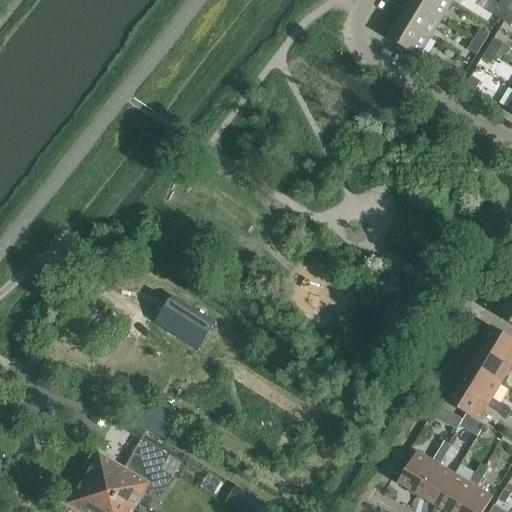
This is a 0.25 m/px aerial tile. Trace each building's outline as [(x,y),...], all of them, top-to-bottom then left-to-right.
[(453,2),(448,0),(411,0),(411,2),(441,21),(453,2)] [(511,0),(501,0),(499,5),(508,11),(511,3),(511,0)] [(441,21),(411,2),(399,21),(430,39),(441,21)] [(499,5),(493,15),(502,21),(508,11),(499,5)] [(502,21),(511,26),(511,23),(511,13),(508,11),(502,21)] [(388,40),(418,59),(430,39),(399,21),(388,40)] [(489,36),(480,30),(474,40),(483,46),(489,36)] [(503,44),(494,39),(488,49),(497,55),(503,44)] [(468,51),(477,56),(483,46),(474,40),(468,51)] [(482,59),(491,65),(497,55),(488,49),(482,59)] [(457,68),(451,78),(460,84),(466,74),(457,68)] [(471,77),(465,87),(474,93),(480,82),(471,77)] [(177,293),(159,320),(201,347),(219,320),(177,293)] [(511,325),(511,299),(510,298),(498,318),(511,325)] [(511,339),(492,328),(481,347),(511,366),(510,370),(511,371),(511,339)] [(511,366),(481,347),(469,365),(501,385),(510,370),(511,366)] [(501,385),(469,365),(458,384),(490,403),(488,407),(497,412),(501,405),(492,399),(501,385)] [(478,422),(488,407),(490,403),(458,384),(446,403),(478,422)] [(167,440),(181,416),(158,402),(143,426),(167,440)] [(441,422),(448,411),(438,405),(431,416),(441,422)] [(507,418),(511,411),(501,405),(497,412),(507,418)] [(127,473),(99,456),(85,480),(133,509),(147,486),(154,488),(157,489),(160,489),(161,488),(162,488),(165,487),(168,485),(172,477),(162,471),(170,457),(141,440),(132,455),(136,458),(127,473)] [(452,447),(444,443),(438,452),(446,457),(452,447)] [(433,462),(417,452),(398,484),(417,496),(436,464),(440,466),(446,457),(438,452),(433,462)] [(436,464),(417,496),(436,507),(455,475),(440,466),(436,464)] [(488,469),(481,465),(475,475),(483,479),(488,469)] [(455,475),(436,507),(444,511),(457,511),(473,486),(477,488),(483,479),(475,475),(470,484),(455,475)] [(71,504),(83,511),(131,511),(133,509),(85,480),(71,504)] [(484,511),(493,498),(477,488),(473,486),(457,511),(484,511)] [(511,494),(505,490),(498,501),(506,505),(511,494)] [(250,498),(242,511),(243,511),(258,511),(262,506),(250,498)]
